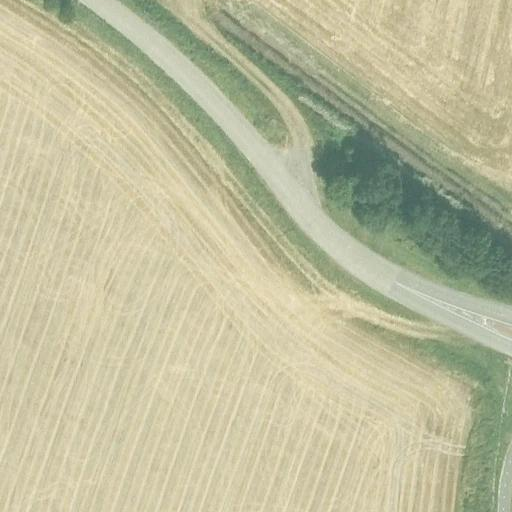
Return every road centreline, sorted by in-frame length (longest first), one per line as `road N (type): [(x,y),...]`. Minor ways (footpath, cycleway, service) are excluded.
road 1 (track): [(33,0),(171,106),(312,277),(383,321),(486,348),(511,404),(511,430)]
road 2 (tertiary): [(511,333),(402,287),(335,243),(194,84),(94,0)]
road 3 (track): [(303,207),(301,134),(292,114),(164,0)]
